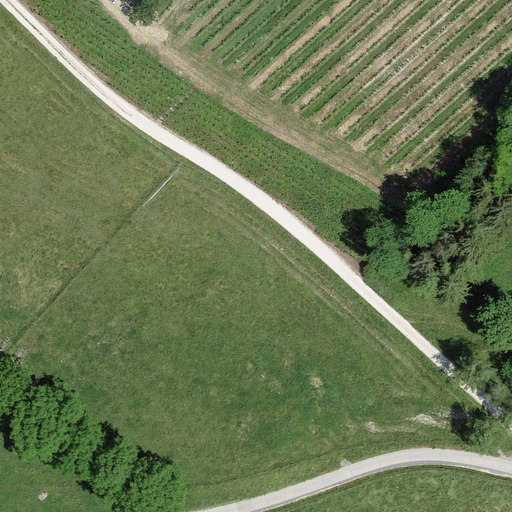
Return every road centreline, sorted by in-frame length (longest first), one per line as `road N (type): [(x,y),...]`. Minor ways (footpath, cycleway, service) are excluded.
road 1 (track): [(6,0),(104,94),(276,213),(511,422)]
road 2 (track): [(225,511),(395,457),(457,456),(511,468)]
